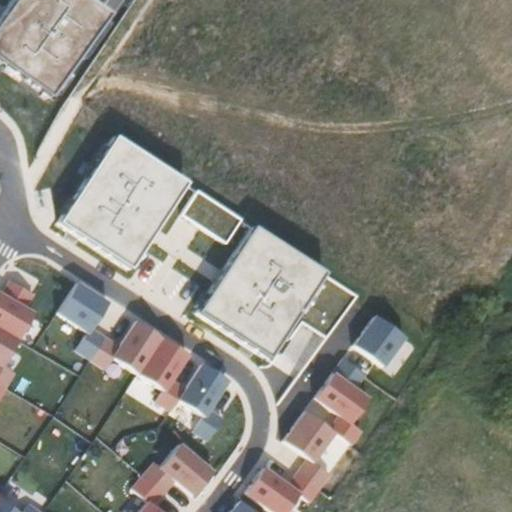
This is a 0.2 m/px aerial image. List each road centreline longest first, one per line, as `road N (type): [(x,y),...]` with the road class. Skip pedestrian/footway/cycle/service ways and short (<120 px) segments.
road 1 (residential): [(270,432),(251,374),(9,219)]
road 2 (track): [(511,243),(335,511)]
road 3 (residential): [(270,432),(347,330)]
